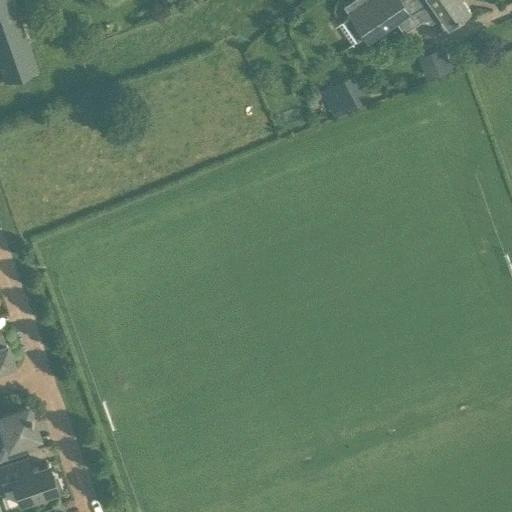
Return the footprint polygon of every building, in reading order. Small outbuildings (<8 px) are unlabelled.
[(12,0),(0,0),(0,70),(4,81),(37,69),(12,0)] [(437,10),(451,0),(352,0),(344,5),(350,15),(343,20),(357,40),(364,35),(368,41),(396,22),(399,27),(417,15),(420,20),(423,20),(437,10)] [(470,12),(461,0),(451,0),(437,10),(423,20),(433,22),(441,15),(449,26),(470,12)] [(453,66),(444,44),(418,55),(427,77),(453,66)] [(342,106),(344,111),(373,96),(359,70),(331,84),(336,96),(330,99),(335,109),(342,106)] [(0,361),(10,358),(0,329),(0,361)] [(0,456),(29,446),(25,434),(36,430),(29,409),(26,410),(24,404),(22,405),(21,403),(4,409),(0,410),(0,456)] [(49,495),(59,492),(61,488),(58,478),(54,476),(53,477),(47,462),(30,468),(26,456),(0,465),(0,477),(4,487),(13,484),(19,501),(45,492),(46,493),(49,495)]
